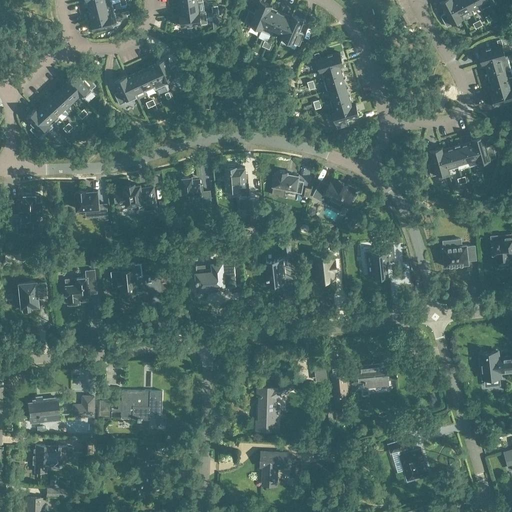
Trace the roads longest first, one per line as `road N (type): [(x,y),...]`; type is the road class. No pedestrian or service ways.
road 1 (residential): [(364,166),(230,136),(100,170),(13,170)]
road 2 (residential): [(210,343),(436,318)]
road 3 (residential): [(0,366),(210,343)]
road 4 (residential): [(491,511),(436,318)]
road 5 (residential): [(415,0),(458,75),(461,105),(434,127),(392,120)]
road 6 (residential): [(436,318),(404,203),(364,166)]
road 7 (residential): [(204,511),(210,343)]
road 8 (residential): [(392,120),(355,33),(324,0)]
